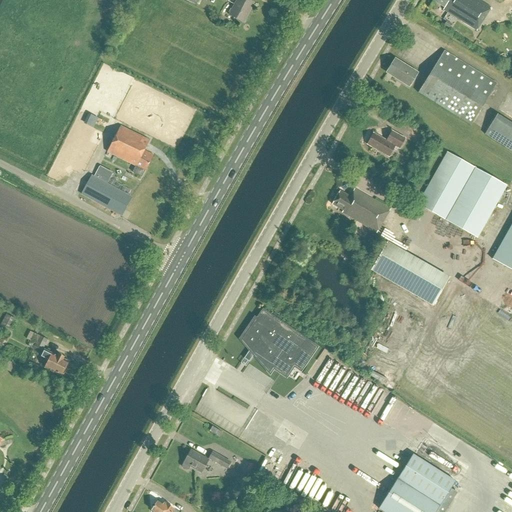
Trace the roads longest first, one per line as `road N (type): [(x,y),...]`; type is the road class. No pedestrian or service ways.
road 1 (unclassified): [(112,511),(404,0)]
road 2 (primary): [(181,258),(336,0)]
road 3 (primary): [(41,511),(181,258)]
road 4 (unclassified): [(181,258),(0,164)]
